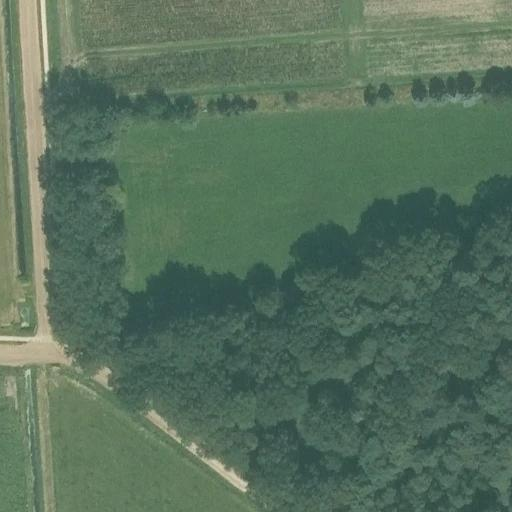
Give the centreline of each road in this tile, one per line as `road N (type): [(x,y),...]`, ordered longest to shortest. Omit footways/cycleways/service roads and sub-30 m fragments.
road 1 (track): [(28,0),(49,353)]
road 2 (track): [(49,353),(82,364),(278,511)]
